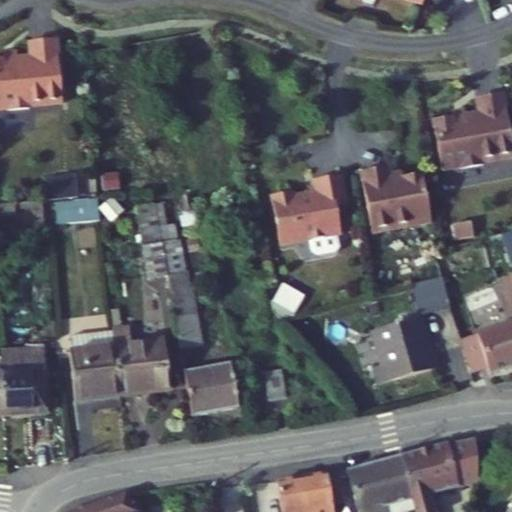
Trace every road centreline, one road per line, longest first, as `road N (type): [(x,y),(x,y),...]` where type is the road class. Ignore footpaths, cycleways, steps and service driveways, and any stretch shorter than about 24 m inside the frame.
road 1 (tertiary): [(36,510),(52,491),(80,481),(511,411)]
road 2 (residential): [(261,0),(344,34),(403,44),(511,22)]
